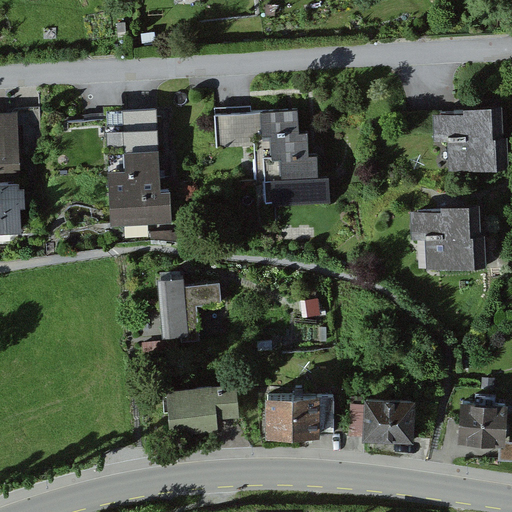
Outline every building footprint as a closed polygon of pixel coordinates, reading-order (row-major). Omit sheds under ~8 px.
[(41,108),(23,109),(25,145),(42,144),(41,108)] [(449,142),(449,172),(508,171),(508,139),(502,139),(502,109),(462,110),(462,115),(433,115),(433,136),(433,142),(449,142)] [(156,110),(105,113),(105,119),(106,139),(110,225),(173,222),(171,192),(160,192),(156,110)] [(298,110),(214,115),(216,151),(253,149),(254,182),(265,182),(266,204),(329,201),(328,180),(319,181),(318,158),(308,158),(307,135),(300,135),(298,110)] [(18,114),(0,114),(0,175),(20,175),(18,114)] [(433,136),(433,115),(406,116),(406,137),(433,136)] [(106,139),(105,119),(83,120),(83,139),(106,139)] [(19,186),(0,186),(0,236),(22,235),(21,210),(25,210),(24,190),(19,190),(19,186)] [(427,239),(428,271),(487,269),(486,236),(481,236),(480,207),(441,208),(441,213),(412,214),(413,239),(427,239)] [(173,231),(151,232),(151,241),(156,241),(163,241),(171,242),(181,245),(182,233),(173,234),(173,231)] [(189,275),(155,280),(163,336),(197,332),(193,306),(216,303),(213,284),(191,287),(189,275)] [(317,290),(299,294),(304,321),(322,318),(317,290)] [(174,344),(140,347),(141,362),(175,360),(174,344)] [(496,379),(481,378),(481,390),(495,390),(496,379)] [(234,385),(169,391),(173,430),(215,427),(214,415),(237,413),(234,385)] [(334,394),(268,394),(268,432),(318,432),(318,424),(334,424),(334,394)] [(413,399),(367,398),(367,406),(361,403),(351,403),(350,434),(365,434),(365,436),(411,438),(413,399)] [(505,404),(463,401),(460,438),(503,440),(505,404)]
